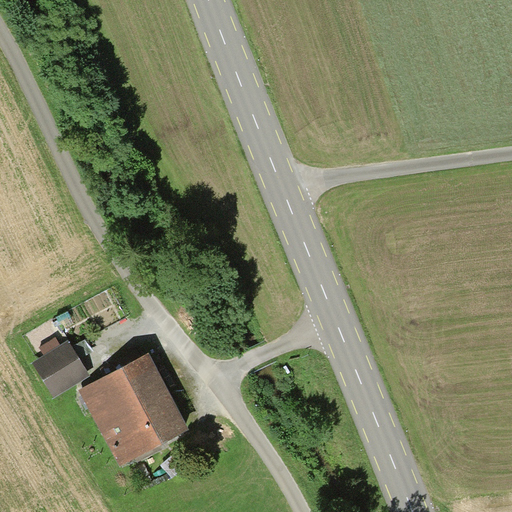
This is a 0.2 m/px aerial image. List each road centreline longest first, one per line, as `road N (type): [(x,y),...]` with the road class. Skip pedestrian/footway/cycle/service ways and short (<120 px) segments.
road 1 (residential): [(0,37),(131,277),(213,383)]
road 2 (tertiary): [(335,321),(209,0)]
road 3 (track): [(511,154),(281,188)]
road 4 (tertiary): [(412,511),(335,321)]
road 5 (residential): [(213,383),(299,511)]
road 6 (residential): [(213,383),(335,321)]
